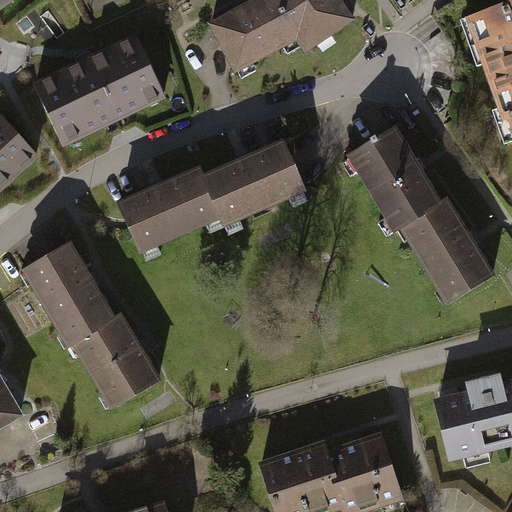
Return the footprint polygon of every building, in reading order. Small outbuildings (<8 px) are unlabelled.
[(0,0),(0,12),(16,0),(0,0)] [(270,0),(265,0),(208,34),(237,84),(299,47),(270,0)] [(337,0),(270,0),(299,47),(306,60),(356,31),(337,0)] [(511,0),(508,0),(505,9),(476,18),(484,42),(480,43),(506,118),(510,117),(511,121),(511,0)] [(87,53),(33,79),(63,147),(168,98),(134,31),(87,53)] [(0,190),(39,154),(0,112),(0,190)] [(439,205),(393,129),(346,157),(391,233),(439,205)] [(224,232),(305,197),(284,146),(202,180),(221,225),(224,232)] [(139,258),(221,225),(202,180),(199,172),(117,207),(139,258)] [(491,275),(446,201),(398,229),(443,304),(491,275)] [(112,317),(66,242),(18,270),(64,346),(112,317)] [(155,380),(116,315),(68,344),(107,408),(155,380)] [(511,377),(432,397),(448,464),(511,448),(511,377)] [(0,424),(17,414),(0,384),(0,424)] [(384,430),(328,449),(325,441),(263,462),(279,511),(333,511),(345,508),(346,511),(365,511),(406,498),(384,430)] [(122,511),(168,511),(164,499),(122,511)]
